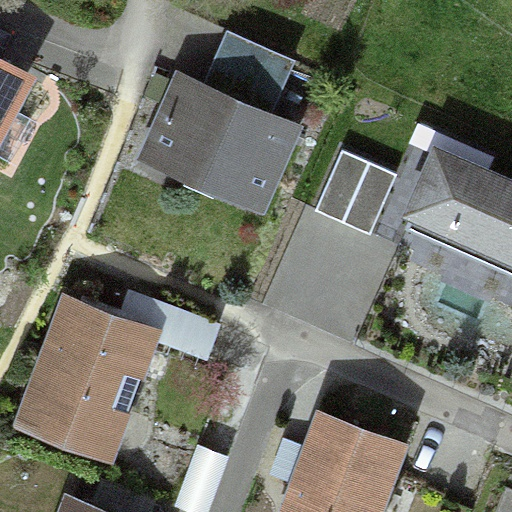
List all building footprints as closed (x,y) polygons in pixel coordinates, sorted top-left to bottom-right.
[(213,82),(184,70),(146,160),(277,215),(315,124),(282,110),(302,64),(232,35),(213,82)] [(0,168),(49,78),(0,52),(0,168)] [(511,179),(433,145),(401,218),(511,266),(511,179)] [(398,174),(341,148),(314,210),(370,236),(373,231),(398,174)] [(169,332),(72,297),(24,430),(121,465),(169,332)] [(383,511),(408,443),(317,410),(278,511),(383,511)] [(226,459),(196,446),(175,498),(205,511),(226,459)] [(511,511),(511,493),(501,490),(493,511),(511,511)] [(114,511),(68,495),(62,511),(114,511)]
